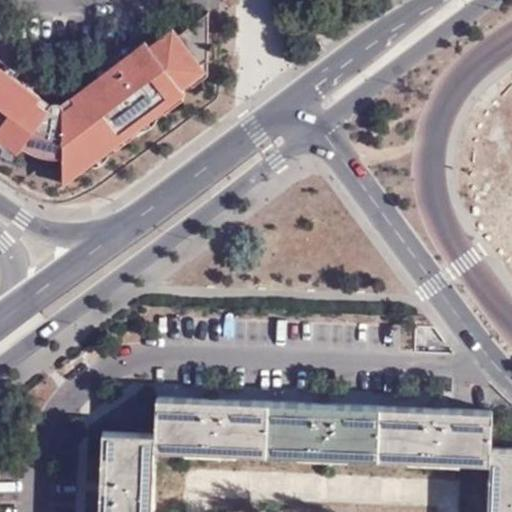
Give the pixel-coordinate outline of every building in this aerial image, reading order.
[(111,66),(72,96),(75,100),(65,108),(65,106),(63,105),(63,104),(62,103),(58,101),(54,102),(51,103),(50,105),(48,106),(48,107),(40,100),(43,96),(0,64),(0,146),(8,145),(19,153),(23,147),(46,156),(64,156),(64,186),(187,93),(183,88),(209,69),(209,11),(179,33),(174,26),(149,44),(146,40),(111,66)] [(43,96),(40,100),(48,107),(48,106),(50,105),(51,103),(43,96)] [(75,100),(72,96),(62,103),(63,104),(63,105),(65,106),(65,108),(75,100)] [(153,445),(265,450),(266,397),(216,395),(217,386),(212,386),(206,386),(206,394),(156,392),(154,428),(153,445)] [(377,455),(379,401),(327,399),(328,391),(322,390),(317,390),(317,399),(266,397),(265,450),(377,455)] [(490,460),(491,442),(492,405),(442,404),(442,394),(437,394),(431,394),(431,403),(379,401),(377,455),(490,460)] [(149,511),(153,445),(154,428),(102,426),(99,479),(93,479),(93,484),(92,490),(99,490),(97,511),(149,511)] [(487,511),(511,511),(511,443),(491,442),(490,460),(487,511)]
